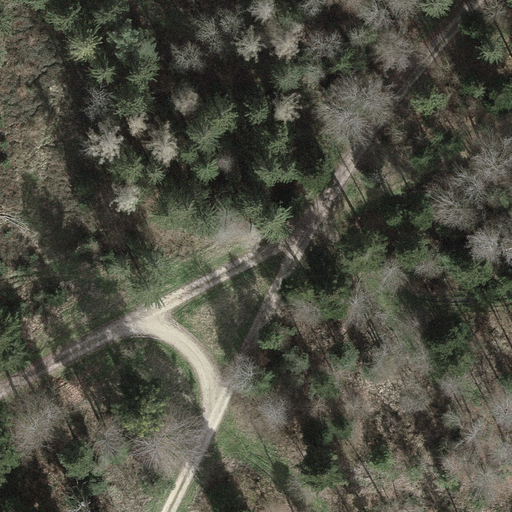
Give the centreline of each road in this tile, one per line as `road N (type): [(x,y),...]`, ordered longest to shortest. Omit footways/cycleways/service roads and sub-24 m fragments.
road 1 (track): [(208,411),(329,206),(478,0)]
road 2 (track): [(329,206),(257,258),(0,393)]
road 3 (track): [(329,206),(511,114)]
road 4 (track): [(208,411),(203,361),(191,343),(157,322),(130,322)]
